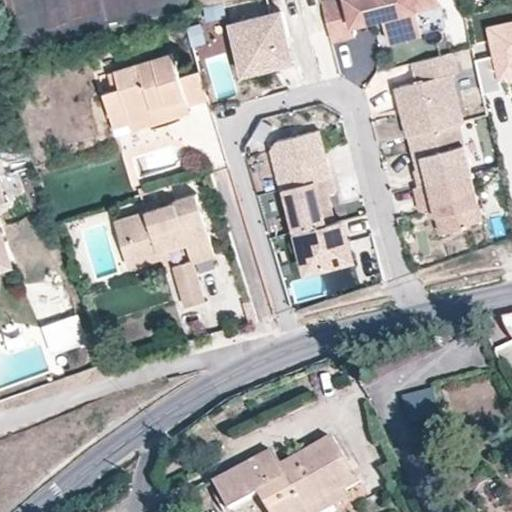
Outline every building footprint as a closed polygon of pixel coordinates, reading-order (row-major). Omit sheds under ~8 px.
[(439,0),(330,0),(324,2),(334,39),(359,32),(356,22),(352,5),(370,0),(375,17),(385,15),(391,39),(424,30),(418,6),(439,0)] [(375,17),(370,0),(352,5),(356,22),(375,17)] [(249,72),(298,59),(285,10),(236,24),(249,72)] [(511,21),(485,27),(497,82),(511,78),(511,21)] [(404,103),(412,132),(420,130),(462,119),(468,118),(455,69),(462,68),(457,48),(415,59),(420,79),(403,83),(408,101),(404,103)] [(212,98),(203,70),(182,76),(175,51),(122,68),(127,84),(122,86),(107,90),(117,125),(133,120),(161,112),(161,108),(169,105),(172,109),(190,103),(191,105),(212,98)] [(127,84),(122,68),(117,69),(122,86),(127,84)] [(408,101),(403,83),(399,84),(404,103),(408,101)] [(193,110),(191,105),(190,103),(172,109),(169,105),(161,108),(161,112),(133,120),(135,128),(193,110)] [(475,169),(462,119),(420,130),(428,164),(422,165),(418,166),(423,183),(475,169)] [(275,148),(286,186),(336,173),(323,129),(321,128),(280,139),(275,148)] [(428,164),(420,130),(412,132),(422,165),(428,164)] [(488,216),(475,169),(423,183),(419,184),(425,207),(433,205),(439,203),(441,212),(446,230),(475,222),(474,220),(488,216)] [(340,218),(333,191),(340,189),(336,173),(288,186),(299,229),(301,229),(340,218)] [(0,270),(14,265),(0,223),(0,203),(8,201),(0,177),(0,270)] [(178,201),(127,217),(142,264),(164,257),(163,251),(191,242),(196,260),(218,253),(199,193),(178,199),(178,201)] [(357,256),(347,216),(340,218),(301,229),(312,268),(357,256)] [(142,264),(127,217),(117,220),(132,266),(142,264)] [(208,299),(196,260),(177,266),(188,304),(208,299)] [(60,276),(28,284),(36,316),(68,308),(60,276)] [(53,355),(89,342),(78,311),(42,324),(53,355)] [(441,417),(434,390),(404,398),(411,424),(441,417)] [(269,511),(309,511),(308,509),(345,489),(358,482),(333,437),(283,466),(273,450),(214,483),(229,509),(258,494),(269,511)] [(308,509),(309,511),(318,511),(349,495),(345,489),(308,509)]
